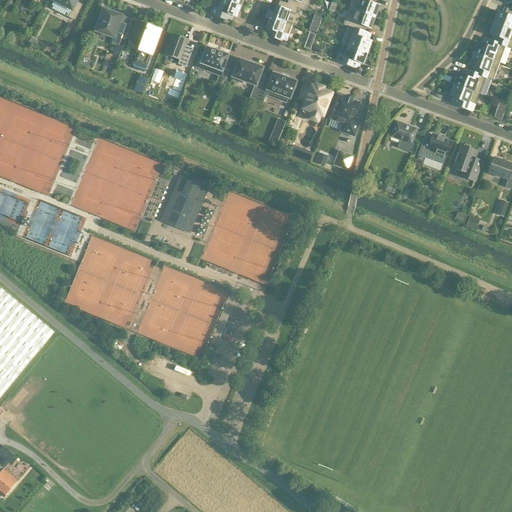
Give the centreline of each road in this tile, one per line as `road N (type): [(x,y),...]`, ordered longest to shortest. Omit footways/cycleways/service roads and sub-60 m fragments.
road 1 (unclassified): [(0,277),(154,407),(188,419),(226,449)]
road 2 (residential): [(243,38),(376,88)]
road 3 (residential): [(488,0),(469,38),(409,99)]
